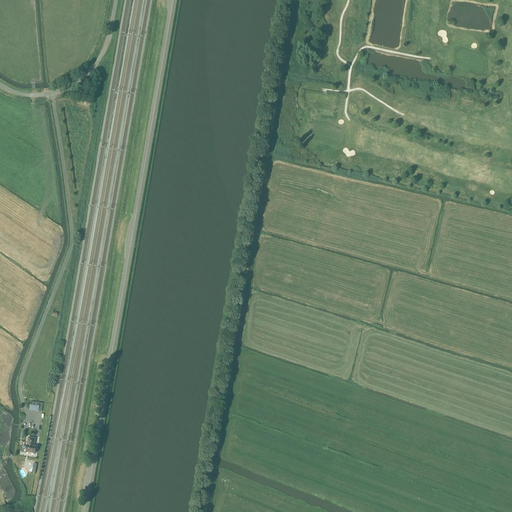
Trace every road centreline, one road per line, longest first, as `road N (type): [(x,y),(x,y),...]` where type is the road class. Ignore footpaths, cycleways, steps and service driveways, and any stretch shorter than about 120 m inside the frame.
road 1 (tertiary): [(82,511),(171,0)]
road 2 (unclassified): [(0,84),(33,95),(78,80),(107,42),(115,0)]
road 3 (track): [(40,218),(54,199),(33,82)]
